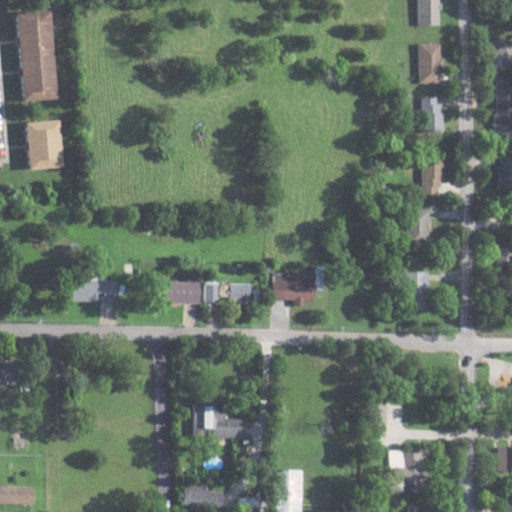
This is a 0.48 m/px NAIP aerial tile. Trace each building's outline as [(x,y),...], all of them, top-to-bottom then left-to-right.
[(437,25),(437,0),(416,0),(415,24),(437,25)] [(53,98),(48,9),(14,11),(19,101),(53,98)] [(511,38),(494,38),(494,56),(489,56),(489,69),(511,69),(511,38)] [(437,42),(415,43),(416,84),(438,83),(437,42)] [(511,138),(511,82),(492,82),(493,138),(511,138)] [(440,131),(439,104),(434,104),(434,96),(418,97),(419,131),(440,131)] [(23,121),(25,169),(59,167),(57,120),(23,121)] [(511,157),(496,157),(495,189),(511,189),(511,157)] [(438,159),(419,159),(418,194),(438,194),(438,159)] [(427,209),(404,208),(403,246),(426,247),(427,209)] [(511,243),(495,242),(494,266),(511,266),(511,243)] [(425,310),(424,271),(403,271),(404,310),(425,310)] [(269,299),(291,300),(291,305),(301,305),(301,300),(311,300),(312,281),(303,281),(303,273),(270,272),(269,299)] [(115,281),(69,280),(69,300),(115,301),(115,281)] [(156,280),(156,302),(196,303),(196,281),(156,280)] [(214,302),(215,282),(201,281),(201,302),(214,302)] [(247,283),(226,283),(226,301),(247,301),(247,283)] [(0,379),(19,380),(19,363),(0,362),(0,379)] [(384,431),(383,398),(366,398),(367,432),(384,431)] [(207,437),(241,438),(241,419),(220,418),(220,405),(191,405),(191,435),(201,436),(201,428),(208,429),(207,437)] [(511,446),(494,446),(494,471),(511,471),(511,446)] [(418,451),(387,451),(387,491),(419,490),(419,481),(424,481),(424,466),(418,466),(418,451)] [(270,511),(298,511),(299,470),(271,470),(270,511)] [(0,503),(32,504),(32,487),(0,485),(0,503)] [(181,506),(220,507),(221,492),(206,492),(206,485),(181,485),(181,506)] [(237,511),(256,511),(260,511),(261,499),(238,498),(237,511)]
